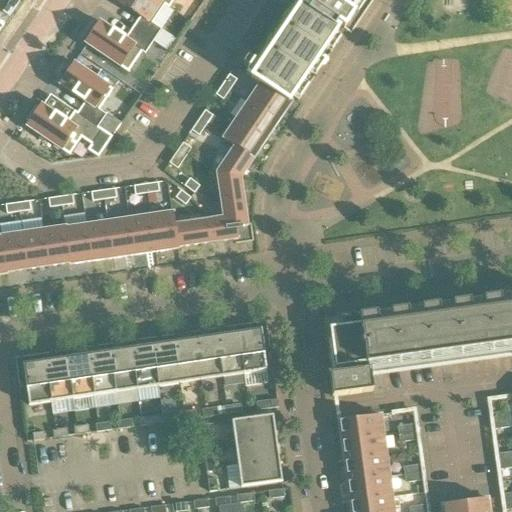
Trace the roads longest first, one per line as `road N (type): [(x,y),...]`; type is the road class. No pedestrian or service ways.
road 1 (residential): [(295,291),(0,332)]
road 2 (residential): [(323,511),(295,291)]
road 3 (residential): [(511,258),(295,291)]
